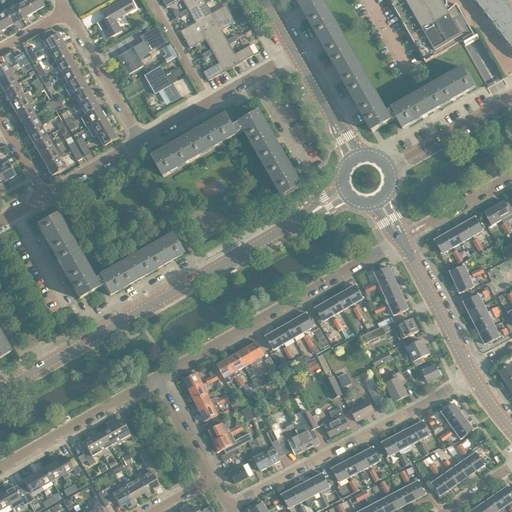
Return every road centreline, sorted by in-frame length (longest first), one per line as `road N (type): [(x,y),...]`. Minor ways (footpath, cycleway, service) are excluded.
road 1 (tertiary): [(39,364),(343,193)]
road 2 (residential): [(154,378),(397,238)]
road 3 (residential): [(227,505),(446,393),(469,371)]
road 4 (residential): [(0,466),(154,378)]
road 5 (tertiary): [(469,371),(397,238)]
road 6 (residential): [(140,141),(64,12)]
road 7 (unclassified): [(391,168),(511,96)]
road 8 (residential): [(140,141),(252,77)]
